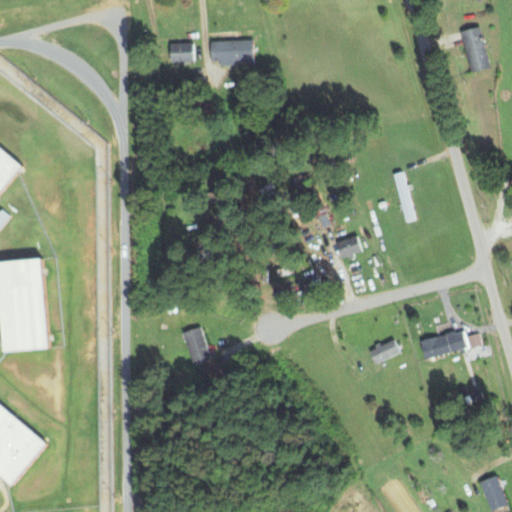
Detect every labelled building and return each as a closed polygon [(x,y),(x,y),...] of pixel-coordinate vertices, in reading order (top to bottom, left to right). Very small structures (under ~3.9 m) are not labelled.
[(472,72),(491,67),(481,26),(462,31),(472,72)] [(254,40),(212,41),(212,64),(255,63),(254,40)] [(172,63),(195,62),(194,42),(171,43),(172,63)] [(0,194),(24,164),(0,144),(0,194)] [(343,259),(363,252),(358,236),(337,243),(343,259)] [(0,270),(5,351),(50,349),(45,258),(0,260),(0,270)] [(184,332),(195,367),(213,361),(202,326),(184,332)] [(470,349),(466,331),(421,339),(425,357),(470,349)] [(482,346),(480,334),(468,335),(470,347),(482,346)] [(370,350),(376,364),(401,352),(395,339),(370,350)] [(0,472),(15,485),(49,441),(0,402),(0,472)] [(481,481),(493,511),(509,504),(498,475),(481,481)]
